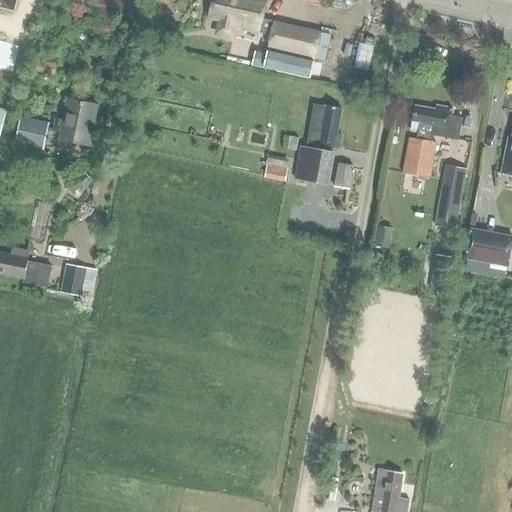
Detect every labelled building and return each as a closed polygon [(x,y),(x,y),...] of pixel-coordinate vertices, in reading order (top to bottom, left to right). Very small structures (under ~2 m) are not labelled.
[(0,0),(0,8),(11,11),(13,0),(0,0)] [(95,0),(93,12),(119,17),(122,2),(112,0),(95,0)] [(219,20),(216,34),(233,38),(235,26),(258,32),(266,1),(262,0),(211,0),(207,18),(219,20)] [(273,23),(267,46),(254,42),(249,64),(309,79),(320,33),(273,23)] [(351,36),(346,72),(369,75),(374,39),(351,36)] [(0,56),(0,85),(13,88),(20,61),(0,56)] [(58,140),(88,146),(96,106),(67,99),(62,121),(54,119),(52,131),(60,133),(58,140)] [(338,149),(341,136),(336,135),(341,109),(313,105),(306,144),(316,146),(315,150),(300,147),(294,180),(326,186),(332,148),(338,149)] [(457,140),(461,119),(450,117),(451,110),(435,107),(435,111),(414,107),(412,122),(411,131),(417,132),(416,139),(409,138),(402,173),(428,178),(435,143),(430,142),(431,135),(457,140)] [(42,150),(47,124),(20,118),(14,144),(42,150)] [(511,134),(511,140),(508,139),(500,174),(511,176),(511,134)] [(286,149),(296,151),(298,138),(288,136),(286,149)] [(284,182),(286,169),(288,158),(267,154),(266,165),(264,178),(284,182)] [(333,187),(348,190),(352,166),(338,164),(333,187)] [(440,196),(434,226),(453,229),(459,192),(463,169),(443,165),(439,189),(441,189),(440,196)] [(511,236),(470,228),(464,260),(467,261),(505,268),(507,268),(511,241),(511,236)] [(51,267),(39,265),(27,262),(29,252),(11,248),(9,255),(0,253),(0,274),(23,279),(22,282),(34,285),(36,278),(48,280),(51,267)] [(60,293),(81,297),(87,269),(66,265),(60,293)] [(406,511),(409,500),(398,498),(402,475),(377,470),(371,511),(376,511),(406,511)]
